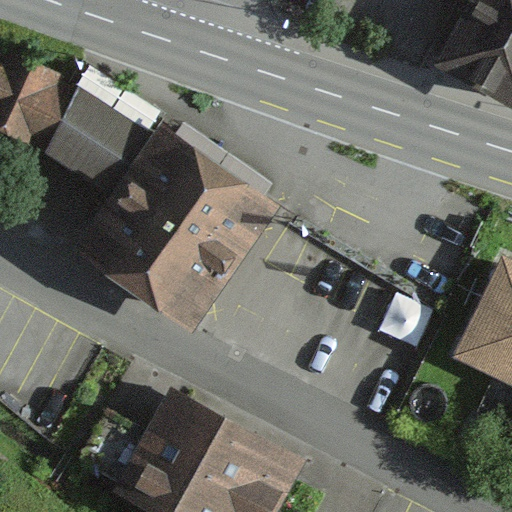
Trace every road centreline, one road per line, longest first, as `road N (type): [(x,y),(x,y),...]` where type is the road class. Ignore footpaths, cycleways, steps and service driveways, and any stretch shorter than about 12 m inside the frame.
road 1 (residential): [(0,258),(488,511)]
road 2 (primary): [(511,151),(175,42)]
road 3 (primary): [(175,42),(54,0)]
